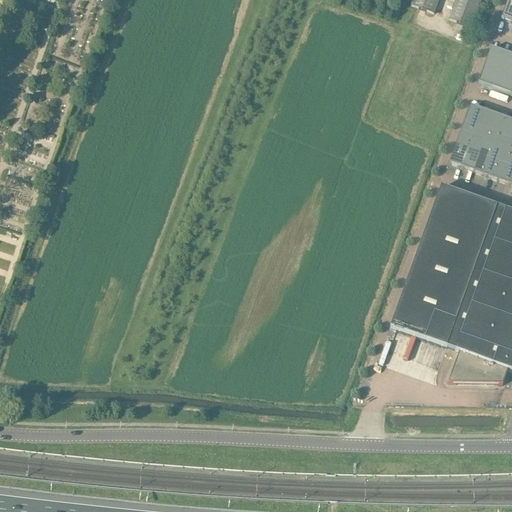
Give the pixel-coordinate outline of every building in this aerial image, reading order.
[(413,0),(410,8),(433,17),(439,0),(413,0)] [(456,0),(448,22),(471,30),(481,0),(456,0)] [(511,0),(507,0),(500,21),(511,24),(511,0)] [(511,57),(490,50),(478,85),(511,97),(511,57)] [(511,123),(469,108),(449,165),(511,188),(511,123)] [(511,374),(511,214),(440,189),(389,330),(458,355),(447,386),(502,387),(507,373),(511,374)]
